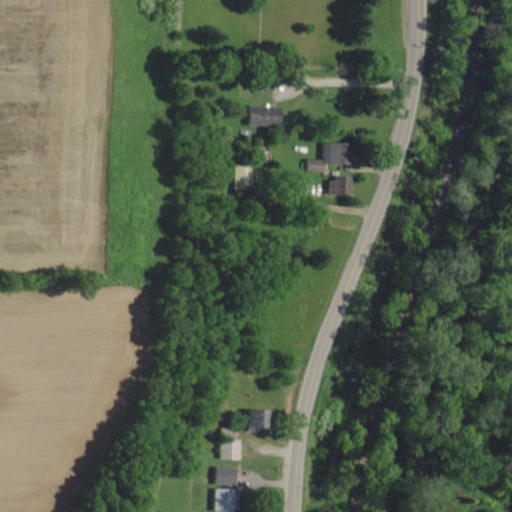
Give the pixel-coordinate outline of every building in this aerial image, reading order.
[(277,107),(246,107),(245,126),(276,127),(277,107)] [(320,164),(350,165),(351,144),(320,143),(319,160),(303,160),(303,171),(320,171),(320,164)] [(250,166),(233,166),(232,191),(250,191),(250,166)] [(347,195),(348,178),(326,178),(325,194),(347,195)] [(243,428),(262,428),(263,410),(243,410),(243,428)] [(236,460),(237,441),(217,440),(217,460),(236,460)] [(211,485),(230,486),(230,468),(212,467),(211,485)] [(209,511),(230,511),(232,490),(211,489),(209,511)]
